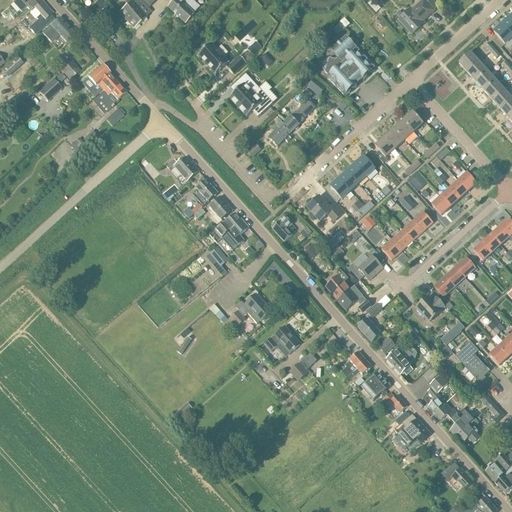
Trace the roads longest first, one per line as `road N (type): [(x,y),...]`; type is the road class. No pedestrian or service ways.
road 1 (tertiary): [(510,511),(161,118)]
road 2 (unclassified): [(0,270),(161,118)]
road 3 (residential): [(290,194),(265,200),(198,133),(145,102)]
road 4 (residential): [(290,194),(410,85)]
road 5 (residential): [(510,196),(410,85)]
road 6 (residential): [(404,293),(510,196)]
road 7 (tertiary): [(145,102),(53,0)]
road 8 (residential): [(410,85),(503,0)]
